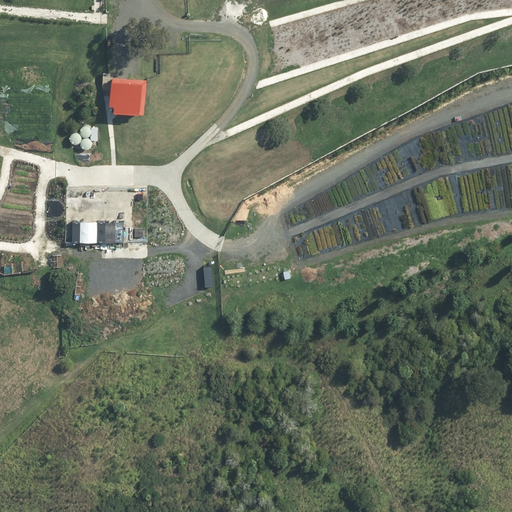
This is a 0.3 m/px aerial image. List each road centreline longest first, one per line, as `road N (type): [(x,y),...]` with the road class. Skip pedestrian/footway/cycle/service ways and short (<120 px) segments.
road 1 (track): [(190,158),(178,188),(189,228),(207,239),(266,233),(297,192),(402,131),(511,84)]
road 2 (track): [(210,137),(511,22)]
road 3 (track): [(143,0),(168,22),(231,35),(252,48),(253,69),(245,94),(190,158),(136,170)]
road 4 (track): [(511,210),(432,221),(302,259),(282,247),(280,231)]
road 5 (track): [(280,231),(443,167),(511,154)]
road 6 (track): [(136,170),(85,170),(0,145)]
